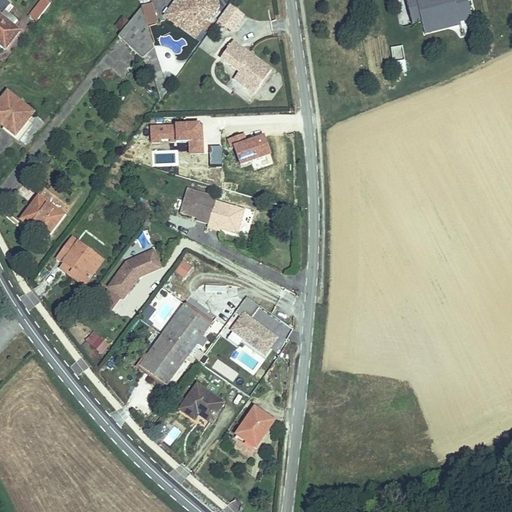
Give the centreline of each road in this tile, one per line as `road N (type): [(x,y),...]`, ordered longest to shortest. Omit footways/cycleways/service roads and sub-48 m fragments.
road 1 (residential): [(286,511),(314,202),(290,0)]
road 2 (secondary): [(0,276),(39,339),(123,441),(202,511)]
